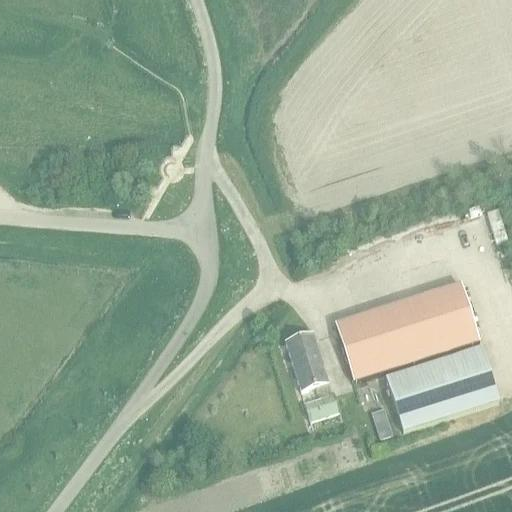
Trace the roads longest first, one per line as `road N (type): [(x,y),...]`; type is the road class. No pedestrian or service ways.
road 1 (unclassified): [(53,511),(190,320),(206,283),(206,218)]
road 2 (unclassified): [(196,0),(214,95),(206,218)]
road 3 (unclassified): [(206,218),(138,226),(0,216)]
